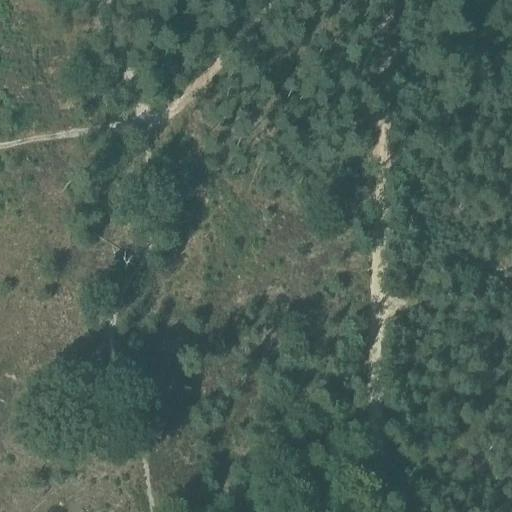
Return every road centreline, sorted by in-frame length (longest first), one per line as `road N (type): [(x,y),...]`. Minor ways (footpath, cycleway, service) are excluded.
road 1 (track): [(370,511),(388,0)]
road 2 (track): [(142,125),(180,107),(269,0)]
road 3 (track): [(0,147),(142,125)]
